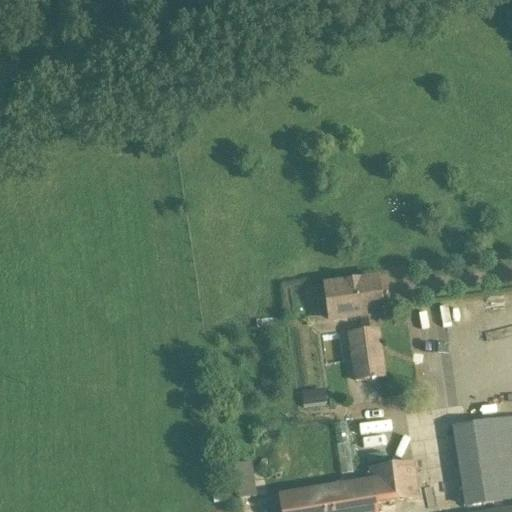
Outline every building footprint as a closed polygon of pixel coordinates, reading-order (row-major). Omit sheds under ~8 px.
[(361,317),(374,316),(382,315),(380,300),(383,300),(388,294),(387,287),(381,282),(377,283),(377,281),(325,288),(330,322),(361,317)] [(374,316),(361,317),(363,333),(376,331),(374,316)] [(376,331),(363,333),(349,335),(356,382),(385,378),(378,331),(376,331)] [(326,410),(323,389),(295,392),(298,414),(326,410)] [(511,420),(453,430),(466,508),(511,500),(511,420)] [(288,437),(272,440),(277,476),(294,473),(288,437)] [(399,453),(375,454),(376,462),(387,461),(387,464),(400,464),(399,453)] [(262,462),(260,465),(262,469),(265,470),(269,469),(270,465),(269,462),(265,460),(262,462)] [(251,464),(235,466),(240,497),(256,494),(251,464)] [(413,466),(369,472),(371,482),(371,483),(375,506),(418,500),(413,466)] [(270,479),(271,475),(270,472),(266,471),(263,472),(262,476),(263,479),(266,480),(270,479)] [(371,482),(279,497),(281,511),(376,511),(375,506),(371,483),(371,482)]
